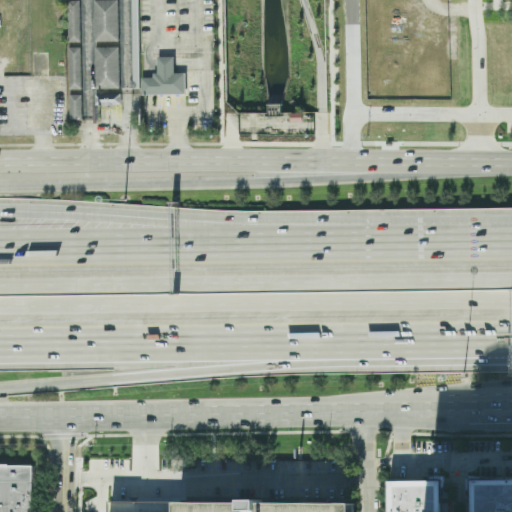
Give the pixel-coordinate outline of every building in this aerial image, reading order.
[(69,121),(67,0),(79,0),(82,121),(69,121)] [(95,106),(93,0),(118,0),(121,106),(95,106)] [(141,94),(141,78),(157,77),(158,58),(174,57),(175,74),(184,74),(184,94),(141,94)] [(290,115),(303,113),(303,124),(289,124),(290,115)] [(0,511),(0,466),(35,466),(35,511),(0,511)] [(511,511),(511,478),(474,479),(474,511),(511,511)] [(391,511),(391,481),(444,480),(444,511),(391,511)] [(355,511),(355,503),(112,502),(111,511),(355,511)]
